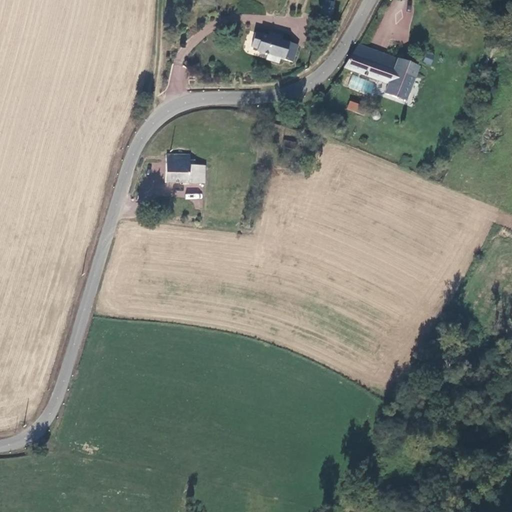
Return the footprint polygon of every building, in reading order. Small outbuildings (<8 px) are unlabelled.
[(324,0),(323,9),(332,11),(334,1),(329,0),(324,0)] [(405,10),(406,0),(396,0),(395,9),(405,10)] [(265,34),(254,30),(249,46),(256,48),(255,50),(269,54),(267,58),(277,61),(278,57),(291,61),(296,44),(279,38),(280,33),(267,29),(265,34)] [(418,67),(357,44),(342,67),(387,83),(384,93),(405,100),(418,67)] [(425,53),(423,63),(432,64),(433,54),(425,53)] [(348,88),(369,95),(374,82),(352,75),(348,88)] [(350,102),(347,108),(363,115),(366,108),(350,102)] [(374,111),(373,112),(372,113),(371,115),(371,116),(372,118),(373,119),(375,119),(377,119),(378,118),(379,116),(379,114),(379,113),(378,112),(376,111),(374,111)] [(190,155),(166,154),(164,182),(182,183),(182,181),(199,182),(200,165),(193,165),(194,159),(189,159),(190,155)] [(184,206),(183,206),(182,207),(180,208),(180,209),(179,210),(180,212),(180,213),(182,214),(183,215),(184,214),(186,214),(187,213),(188,212),(188,210),(188,209),(187,208),(186,207),(184,206)]
